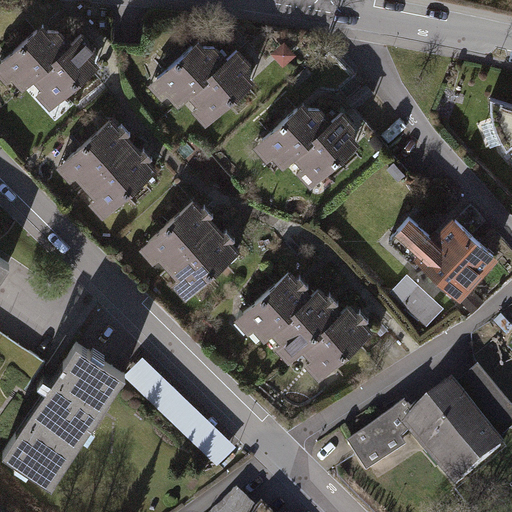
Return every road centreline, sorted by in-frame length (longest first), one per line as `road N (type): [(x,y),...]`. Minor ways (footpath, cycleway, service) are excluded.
road 1 (residential): [(0,161),(345,511)]
road 2 (residential): [(367,20),(364,41),(388,90),(511,235)]
road 3 (residential): [(367,20),(511,45)]
